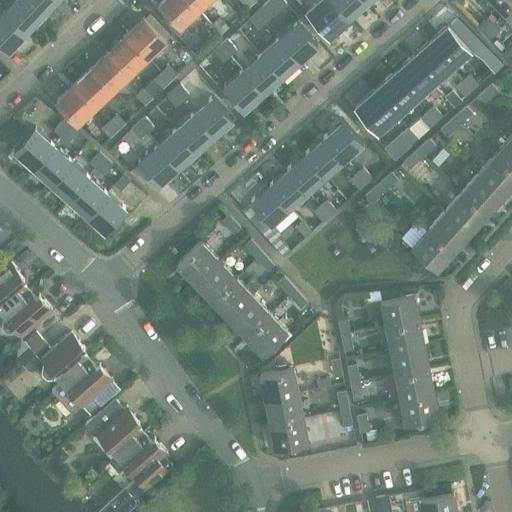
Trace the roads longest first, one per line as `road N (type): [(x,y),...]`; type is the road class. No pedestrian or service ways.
road 1 (residential): [(104,283),(415,0)]
road 2 (residential): [(248,485),(104,283)]
road 3 (residential): [(248,485),(486,437)]
road 4 (residential): [(486,437),(468,306),(511,253)]
road 5 (residential): [(0,107),(110,0)]
road 6 (residential): [(104,283),(0,186)]
